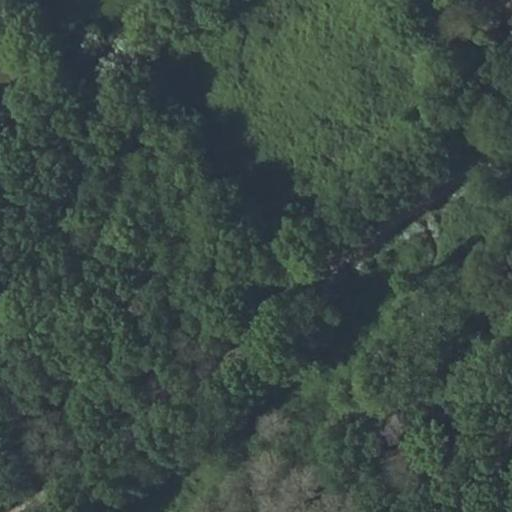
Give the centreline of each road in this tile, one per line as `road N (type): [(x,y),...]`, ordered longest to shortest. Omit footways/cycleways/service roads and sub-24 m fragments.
road 1 (track): [(511,155),(455,168),(20,511)]
road 2 (track): [(385,511),(455,168),(502,0)]
